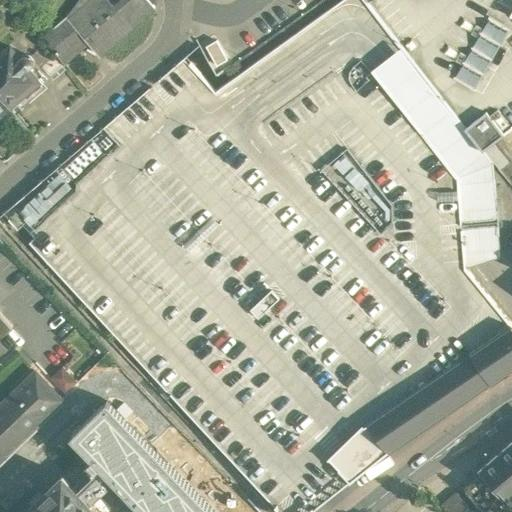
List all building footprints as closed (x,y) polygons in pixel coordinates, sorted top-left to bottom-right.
[(364,0),(342,0),(215,92),(189,64),(188,65),(182,59),(3,214),(8,221),(17,231),(25,223),(37,236),(29,244),(275,505),(282,511),(309,511),(316,507),(316,506),(350,480),(389,449),(397,443),(397,444),(477,390),(476,389),(489,381),(490,382),(501,375),(502,376),(511,370),(511,324),(465,267),(455,175),(370,70),(379,63),(392,53),(400,46),(364,0)] [(76,26),(75,27),(89,43),(100,55),(155,8),(147,0),(121,0),(114,7),(107,0),(105,0),(94,10),(76,26)] [(121,0),(88,0),(87,2),(94,10),(105,0),(107,0),(114,7),(121,0)] [(364,0),(400,46),(426,77),(440,65),(487,26),(466,0),(364,0)] [(511,0),(466,0),(487,26),(510,8),(511,5),(511,0)] [(440,65),(426,77),(466,125),(486,150),(495,143),(511,128),(511,108),(502,96),(511,87),(511,5),(510,8),(487,26),(440,65)] [(74,23),(48,45),(65,64),(89,43),(75,27),(76,26),(74,23)] [(227,67),(208,32),(197,38),(198,42),(216,75),(227,67)] [(10,46),(0,54),(0,93),(13,108),(42,83),(38,79),(28,67),(31,65),(32,63),(33,60),(32,58),(30,56),(28,54),(25,54),(23,55),(20,57),(10,46)] [(455,175),(465,267),(477,262),(492,255),(500,251),(495,160),(486,150),(466,125),(426,77),(400,46),(392,53),(379,63),(370,70),(455,175)] [(511,87),(502,96),(511,108),(511,87)] [(0,93),(0,118),(13,108),(0,93)] [(511,162),(495,143),(486,150),(495,160),(503,169),(511,162)] [(0,310),(0,336),(13,326),(0,310)] [(75,384),(61,368),(50,378),(65,395),(74,387),(73,386),(75,384)] [(35,372),(0,405),(0,460),(63,400),(35,372)] [(100,469),(77,491),(89,504),(113,481),(142,511),(211,511),(106,402),(70,437),(100,469)] [(511,441),(479,470),(481,474),(511,507),(511,506),(511,441)] [(511,511),(511,506),(511,507),(481,474),(464,489),(465,492),(482,511),(511,511)] [(62,476),(24,511),(97,511),(89,504),(77,491),(62,476)]
